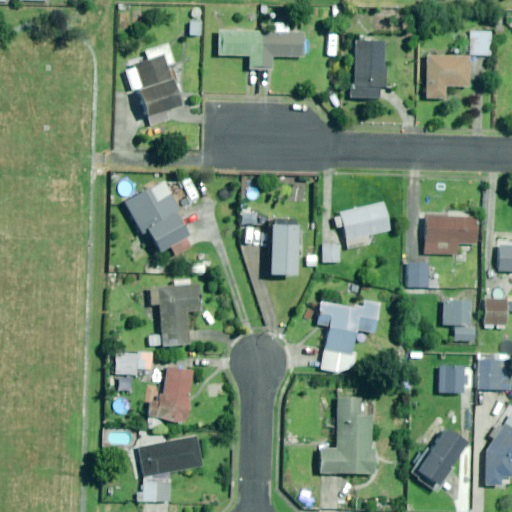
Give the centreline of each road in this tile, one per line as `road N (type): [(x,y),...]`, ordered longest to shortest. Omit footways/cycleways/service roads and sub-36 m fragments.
road 1 (residential): [(256,136),(334,152),(511,156)]
road 2 (residential): [(260,367),(255,511)]
